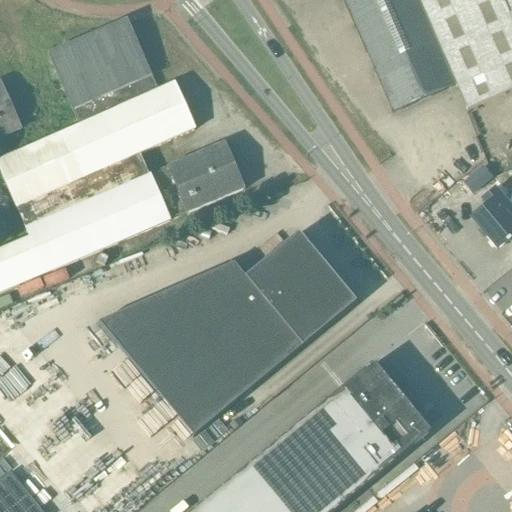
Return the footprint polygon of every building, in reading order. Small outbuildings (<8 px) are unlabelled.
[(511,0),(343,0),(393,113),(455,86),(466,111),(511,91),(511,0)] [(0,160),(0,169),(25,229),(148,176),(138,155),(194,131),(173,84),(157,92),(149,77),(127,27),(53,60),(76,110),(81,125),(0,160)] [(0,130),(3,136),(19,129),(1,87),(0,87),(0,130)] [(167,168),(148,176),(25,229),(28,238),(0,250),(0,293),(243,190),(224,145),(168,169),(167,168)] [(491,179),(482,169),(464,184),(472,195),(491,179)] [(508,206),(494,190),(481,201),(486,206),(471,219),(497,250),(511,237),(511,223),(509,219),(511,216),(511,214),(506,208),(508,206)] [(356,304),(298,235),(245,279),(234,266),(98,325),(193,439),(356,304)] [(373,365),(195,511),(336,511),(430,434),(410,410),(411,410),(408,407),(405,410),(393,395),(396,392),(393,389),(373,365)] [(0,511),(40,511),(9,473),(0,480),(0,511)]
